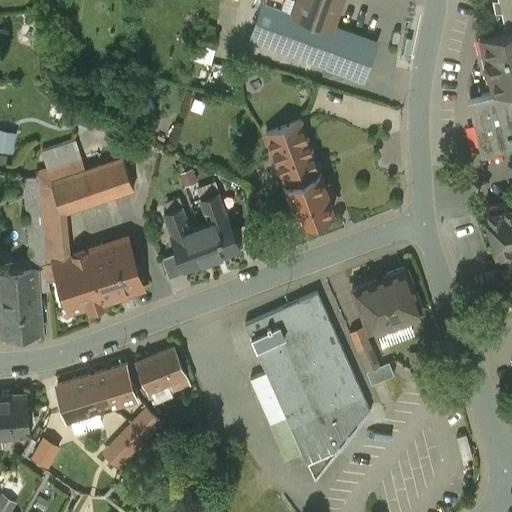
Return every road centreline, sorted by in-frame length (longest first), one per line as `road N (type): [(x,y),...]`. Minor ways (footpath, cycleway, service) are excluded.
road 1 (residential): [(424,222),(50,360),(0,365)]
road 2 (residential): [(424,222),(473,376),(511,466)]
road 3 (residential): [(436,0),(418,130),(422,197)]
